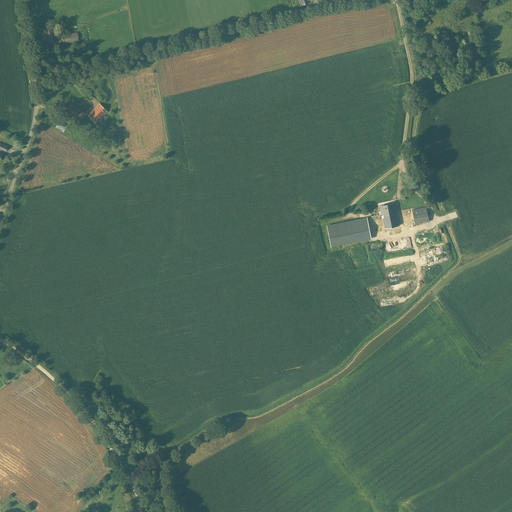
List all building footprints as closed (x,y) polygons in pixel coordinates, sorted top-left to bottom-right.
[(52,29),(45,31),(47,44),(54,42),(52,29)] [(77,33),(62,35),(63,44),(79,42),(77,33)] [(71,103),(65,113),(74,119),(80,109),(71,103)] [(96,123),(107,112),(99,104),(88,115),(96,123)] [(60,123),(57,127),(64,132),(67,127),(60,123)] [(381,207),(378,207),(379,212),(381,211),(382,216),(385,229),(399,226),(397,213),(395,203),(380,206),(381,207)] [(426,207),(412,210),(415,224),(429,222),(426,207)] [(367,218),(328,226),(332,247),(371,239),(367,218)] [(419,244),(444,241),(443,232),(418,235),(419,244)] [(385,242),(387,253),(413,248),(412,237),(385,242)]
